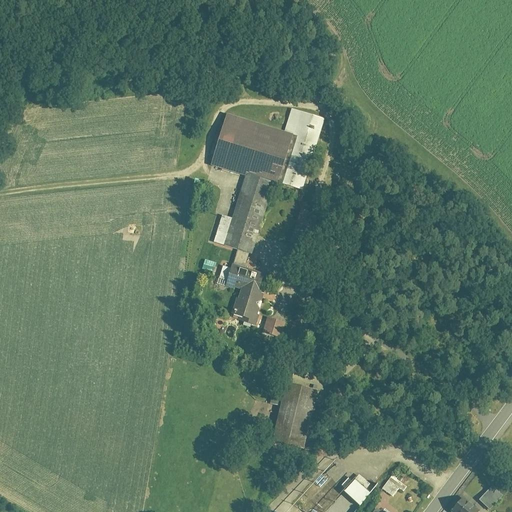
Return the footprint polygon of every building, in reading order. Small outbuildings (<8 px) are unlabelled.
[(244,177),(222,245),(248,254),(270,186),(279,189),(281,182),(301,188),(324,118),(291,108),(282,134),(225,116),(209,165),(244,177)] [(262,274),(233,263),(225,286),(238,291),(228,318),(252,326),(263,294),(256,291),(262,274)] [(285,323),(268,318),(263,333),(280,339),(285,323)] [(316,390),(285,383),(271,441),(302,449),(316,390)] [(489,486),(477,500),(488,509),(500,496),(489,486)] [(475,511),(458,500),(448,511),(475,511)]
